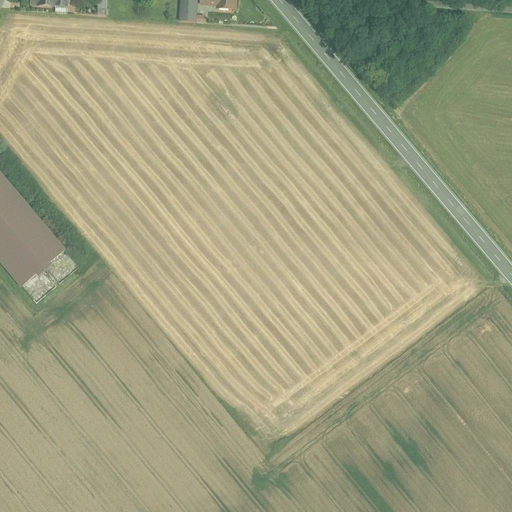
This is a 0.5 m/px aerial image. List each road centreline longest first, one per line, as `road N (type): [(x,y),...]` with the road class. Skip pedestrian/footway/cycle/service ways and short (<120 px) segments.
road 1 (secondary): [(279,0),(511,275)]
road 2 (unclassified): [(366,0),(511,12)]
